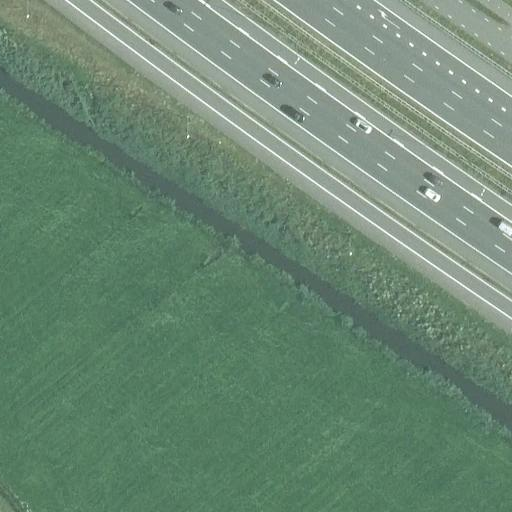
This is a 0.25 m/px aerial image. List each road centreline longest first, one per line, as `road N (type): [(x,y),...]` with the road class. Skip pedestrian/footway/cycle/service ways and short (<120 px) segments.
road 1 (motorway): [(77,0),(511,309)]
road 2 (motorway): [(160,0),(511,248)]
road 3 (unknown): [(199,0),(511,212)]
road 4 (motorway): [(511,139),(313,0)]
